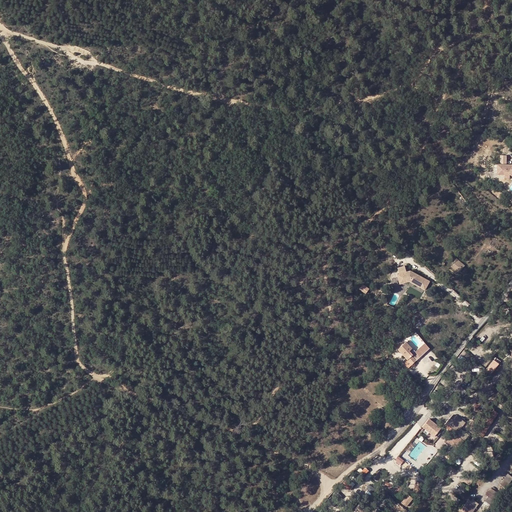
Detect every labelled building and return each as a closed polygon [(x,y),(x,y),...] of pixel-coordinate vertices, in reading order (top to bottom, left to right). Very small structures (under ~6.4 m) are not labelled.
[(511,165),(498,165),(497,175),(505,175),(505,174),(509,174),(510,174),(511,175),(511,165)] [(451,264),(461,271),(462,270),(466,265),(462,262),(457,258),(451,264)] [(430,279),(408,270),(405,271),(404,265),(396,267),(398,273),(397,276),(399,284),(409,282),(410,285),(417,288),(419,287),(425,290),(430,279)] [(370,288),(363,283),(359,288),(367,294),(370,288)] [(406,342),(398,349),(412,365),(416,361),(412,356),(413,355),(409,351),(412,348),(406,342)] [(413,355),(412,356),(416,361),(429,348),(425,343),(416,352),(413,355)] [(494,374),(502,364),(496,359),(487,370),(494,374)] [(458,447),(470,434),(462,427),(465,423),(455,414),(448,423),(452,426),(450,428),(453,431),(447,438),(458,447)] [(436,436),(443,428),(430,418),(424,426),(436,436)] [(436,436),(424,426),(422,429),(434,438),(436,436)] [(488,429),(483,426),(479,432),(483,435),(488,429)] [(443,428),(436,436),(438,438),(444,429),(443,428)] [(395,460),(400,464),(404,460),(398,455),(395,460)] [(365,467),(358,473),(362,477),(369,470),(365,467)] [(503,492),(511,480),(511,476),(508,473),(499,484),(500,484),(498,488),(503,492)] [(406,506),(413,498),(407,494),(400,502),(406,506)] [(496,500),(488,496),(484,503),(490,507),(496,500)] [(478,505),(469,498),(467,501),(476,508),(478,505)] [(472,511),(476,508),(467,501),(462,508),(466,511),(472,511)]
